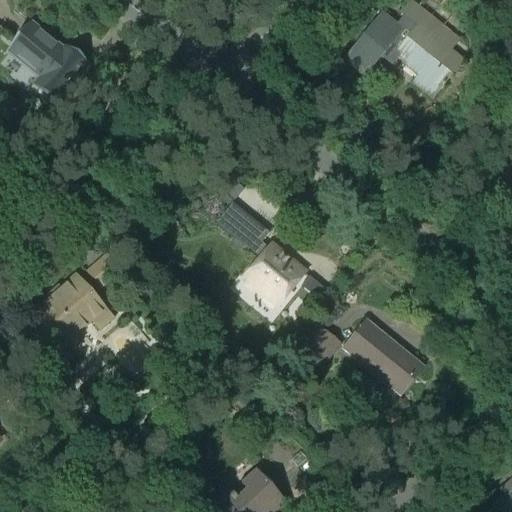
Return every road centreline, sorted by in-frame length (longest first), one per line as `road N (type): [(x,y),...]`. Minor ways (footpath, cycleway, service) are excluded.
road 1 (residential): [(511,315),(215,74)]
road 2 (residential): [(0,262),(215,74)]
road 3 (residential): [(388,511),(511,401)]
road 4 (residential): [(215,74),(310,0)]
